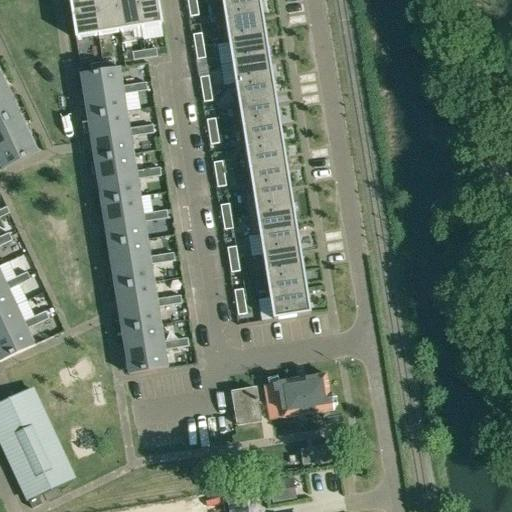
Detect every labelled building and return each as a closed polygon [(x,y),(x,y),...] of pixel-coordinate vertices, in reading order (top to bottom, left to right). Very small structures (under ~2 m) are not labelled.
[(98,36),(92,0),(77,0),(69,1),(76,40),(98,36)] [(92,0),(98,36),(119,33),(113,0),(92,0)] [(135,0),(113,0),(119,33),(141,30),(135,0)] [(135,0),(141,30),(163,26),(158,0),(135,0)] [(259,0),(221,0),(225,20),(262,14),(259,0)] [(198,15),(196,3),(187,4),(189,17),(198,15)] [(265,36),(262,14),(225,20),(228,42),(265,36)] [(192,35),(194,47),(203,46),(201,33),(192,35)] [(265,36),(228,42),(231,63),(269,57),(265,36)] [(204,58),(203,46),(194,47),(196,59),(204,58)] [(156,50),(144,52),(145,60),(157,58),(156,50)] [(133,61),(145,60),(144,52),(132,53),(133,61)] [(231,63),(235,84),(272,78),(269,57),(231,63)] [(114,61),(102,63),(103,71),(115,70),(114,61)] [(103,71),(102,63),(90,65),(92,73),(103,71)] [(80,75),(84,97),(123,91),(122,87),(119,69),(115,70),(103,71),(92,73),(80,75)] [(0,98),(10,94),(1,75),(0,75),(0,98)] [(201,90),(209,89),(207,76),(199,78),(201,90)] [(276,100),(272,78),(235,84),(238,106),(276,100)] [(134,85),(135,93),(147,92),(146,83),(134,85)] [(135,93),(134,85),(122,87),(123,91),(124,95),(135,93)] [(211,101),(209,89),(201,90),(203,102),(211,101)] [(124,95),(123,91),(84,97),(87,119),(126,112),(124,95)] [(0,122),(19,114),(10,94),(0,98),(0,122)] [(279,121),(276,100),(238,106),(242,127),(279,121)] [(91,140),(130,134),(129,130),(126,112),(87,119),(91,140)] [(0,146),(28,133),(19,114),(0,122),(0,146)] [(208,133),(216,131),(214,119),(206,121),(208,133)] [(242,127),(245,149),(283,143),(279,121),(242,127)] [(153,126),(141,128),(142,136),(154,134),(153,126)] [(130,134),(130,138),(142,136),(141,128),(129,130),(130,134)] [(216,131),(208,133),(210,145),(218,144),(216,131)] [(28,133),(0,146),(0,166),(2,171),(38,154),(28,133)] [(130,134),(91,140),(94,161),(133,155),(130,138),(130,134)] [(286,164),(283,143),(245,149),(249,170),(286,164)] [(133,155),(94,161),(98,183),(137,176),(136,172),(133,155)] [(215,176),(223,174),(221,162),(213,163),(215,176)] [(290,186),(286,164),(249,170),(252,192),(290,186)] [(148,171),(149,179),(161,177),(160,169),(148,171)] [(137,176),(137,180),(149,179),(148,171),(136,172),(137,176)] [(223,174),(215,176),(217,188),(225,187),(223,174)] [(137,180),(137,176),(98,183),(101,204),(140,198),(137,180)] [(290,186),(252,192),(256,213),(293,207),(290,186)] [(105,225),(143,219),(143,215),(140,198),(101,204),(105,225)] [(220,206),(222,219),(230,217),(228,205),(220,206)] [(256,213),(259,235),(297,229),(293,207),(256,213)] [(6,208),(0,210),(0,218),(9,214),(6,208)] [(155,213),(156,221),(168,219),(166,211),(155,213)] [(143,219),(144,223),(156,221),(155,213),(143,215),(143,219)] [(232,230),(230,217),(222,219),(224,231),(232,230)] [(143,219),(105,225),(108,247),(147,240),(144,223),(143,219)] [(259,235),(263,256),(300,250),(297,229),(259,235)] [(9,234),(0,238),(0,244),(1,247),(12,241),(9,234)] [(147,240),(108,247),(111,268),(150,262),(150,258),(147,240)] [(227,249),(229,262),(237,260),(235,248),(227,249)] [(263,256),(266,277),(303,271),(300,250),(263,256)] [(173,254),(162,256),(163,264),(175,262),(173,254)] [(150,258),(150,262),(151,266),(163,264),(162,256),(150,258)] [(239,272),(237,260),(229,262),(230,274),(239,272)] [(115,289),(154,283),(151,266),(150,262),(111,268),(115,289)] [(307,293),(303,271),(266,277),(270,299),(307,293)] [(16,278),(19,286),(30,280),(27,273),(16,278)] [(19,286),(16,278),(5,283),(9,291),(19,286)] [(154,283),(115,289),(118,311),(157,304),(157,300),(154,283)] [(0,314),(16,307),(7,287),(0,290),(0,314)] [(233,292),(235,304),(244,303),(242,291),(233,292)] [(307,293),(270,299),(273,320),(310,314),(307,293)] [(168,299),(170,307),(182,305),(180,297),(168,299)] [(157,304),(158,308),(170,307),(168,299),(157,300),(157,304)] [(246,315),(244,303),(235,304),(237,317),(246,315)] [(157,304),(118,311),(122,332),(161,326),(158,308),(157,304)] [(0,314),(0,338),(25,326),(16,307),(0,314)] [(45,313),(34,318),(38,325),(49,320),(45,313)] [(27,330),(38,325),(34,318),(23,323),(27,330)] [(0,362),(35,347),(25,326),(0,338),(0,362)] [(164,347),(163,343),(161,326),(122,332),(125,353),(164,347)] [(187,339),(175,341),(177,349),(188,347),(187,339)] [(163,343),(164,347),(165,351),(177,349),(175,341),(163,343)] [(164,347),(125,353),(129,375),(168,369),(165,351),(164,347)] [(280,404),(283,420),(332,412),(331,410),(337,406),(336,398),(329,394),(328,391),(326,376),(265,386),(268,406),(280,404)] [(261,423),(255,388),(232,392),(238,427),(261,423)] [(31,391),(0,405),(0,442),(31,510),(41,506),(36,497),(72,480),(31,391)] [(325,450),(302,454),(304,465),(327,461),(325,450)] [(292,481),(269,485),(272,503),(295,499),(292,481)] [(225,488),(228,511),(246,511),(245,497),(252,496),(250,484),(225,488)]
